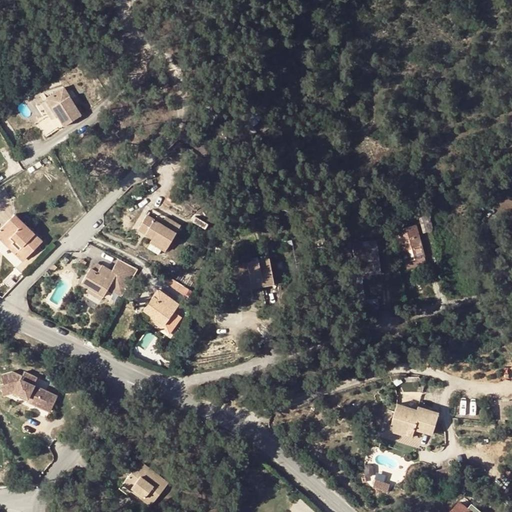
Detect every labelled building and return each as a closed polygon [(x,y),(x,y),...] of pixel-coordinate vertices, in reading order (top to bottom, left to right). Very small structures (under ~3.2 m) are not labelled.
[(62,86),(55,91),(60,99),(68,95),(62,86)] [(45,97),(63,125),(80,114),(68,95),(60,99),(55,91),(45,97)] [(426,208),(417,210),(423,233),(431,231),(430,229),(426,208)] [(9,244),(17,251),(25,259),(41,241),(14,214),(0,228),(12,241),(9,244)] [(396,230),(402,254),(421,248),(415,225),(396,230)] [(12,241),(0,228),(0,239),(14,254),(17,251),(9,244),(12,241)] [(167,247),(153,239),(151,243),(165,251),(167,247)] [(358,277),(382,275),(378,239),(355,241),(358,277)] [(423,255),(421,248),(402,254),(404,261),(423,255)] [(108,288),(122,296),(133,277),(138,268),(117,258),(109,270),(102,266),(97,272),(90,268),(81,284),(89,288),(103,296),(108,288)] [(235,265),(239,286),(251,284),(250,278),(261,276),(262,286),(274,284),(269,259),(235,265)] [(251,284),(239,286),(240,290),(262,286),(261,276),(250,278),(251,284)] [(103,296),(89,288),(86,292),(101,300),(103,296)] [(165,294),(158,289),(153,296),(160,300),(165,294)] [(153,296),(143,310),(150,315),(163,325),(179,304),(165,294),(160,300),(153,296)] [(163,325),(150,315),(147,318),(161,328),(163,325)] [(22,385),(21,388),(43,400),(52,384),(29,372),(33,366),(20,359),(17,366),(5,360),(0,361),(0,379),(4,378),(13,376),(16,377),(14,381),(22,385)] [(4,378),(21,388),(22,385),(14,381),(16,377),(13,376),(4,378)] [(511,417),(511,400),(501,401),(502,418),(511,417)] [(400,417),(403,406),(397,404),(393,415),(400,417)] [(400,417),(393,415),(389,430),(412,437),(415,429),(433,434),(439,413),(417,407),(417,410),(403,406),(400,417)] [(151,505),(168,483),(140,461),(132,471),(128,477),(123,484),(133,491),(135,488),(144,495),(142,498),(151,505)] [(374,488),(390,491),(391,483),(375,480),(374,488)] [(135,488),(133,491),(142,498),(144,495),(135,488)] [(471,511),(460,502),(451,511),(471,511)]
